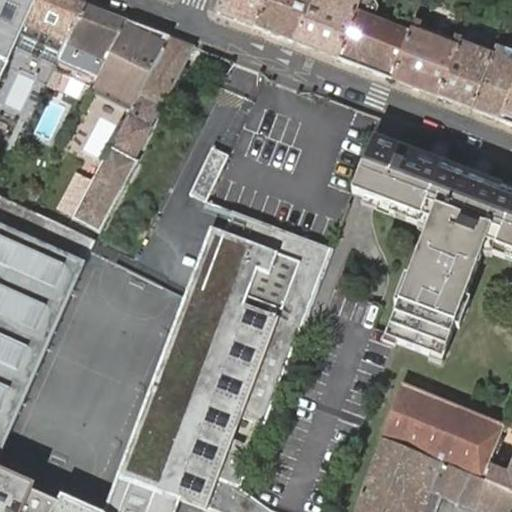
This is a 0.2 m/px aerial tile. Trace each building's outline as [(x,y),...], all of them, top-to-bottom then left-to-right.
[(0,0),(0,83),(27,26),(38,0),(0,0)] [(68,0),(38,0),(27,26),(26,34),(61,52),(66,44),(86,7),(68,0)] [(222,0),(217,13),(257,29),(268,0),(222,0)] [(268,0),(257,29),(295,43),(310,0),(268,0)] [(310,0),(295,43),(339,60),(355,14),(360,0),(350,0),(350,3),(343,0),(310,0)] [(398,0),(393,16),(397,17),(392,29),(373,21),(378,8),(375,1),(371,0),(360,0),(355,14),(339,60),(393,81),(409,35),(414,21),(421,0),(398,0)] [(99,78),(128,23),(86,7),(66,44),(54,70),(89,87),(95,77),(99,78)] [(422,23),(414,21),(409,35),(393,81),(440,99),(460,42),(462,38),(455,36),(452,46),(418,34),(422,23)] [(128,23),(99,78),(87,102),(125,122),(139,96),(169,38),(128,23)] [(452,46),(455,36),(422,23),(418,34),(452,46)] [(469,36),(463,34),(462,38),(460,42),(440,99),(472,111),(493,54),(465,45),(469,36)] [(194,48),(169,38),(139,96),(125,122),(102,166),(65,146),(59,157),(96,177),(73,220),(100,235),(138,162),(134,161),(151,129),(148,127),(159,105),(163,107),(194,48)] [(472,111),(500,122),(511,91),(511,53),(496,47),(493,54),(472,111)] [(511,91),(500,122),(511,126),(511,91)] [(0,145),(10,149),(20,124),(0,116),(0,145)] [(511,191),(374,138),(353,194),(365,199),(430,224),(428,231),(410,278),(405,276),(395,304),(399,306),(388,332),(400,336),(397,344),(431,357),(434,350),(445,354),(456,326),(460,328),(471,300),(467,298),(484,252),(486,246),(511,255),(511,191)] [(186,196),(202,204),(225,157),(209,149),(186,196)] [(32,213),(0,198),(0,449),(90,255),(96,243),(67,229),(32,213)] [(430,224),(365,199),(362,207),(428,231),(430,224)] [(178,511),(182,503),(205,511),(275,511),(268,509),(240,490),(332,250),(234,213),(226,237),(213,232),(188,297),(106,511),(93,511),(65,500),(60,509),(35,498),(38,491),(0,474),(0,511),(178,511)] [(511,263),(511,255),(486,246),(484,252),(511,263)] [(395,348),(397,344),(400,336),(388,332),(388,335),(397,338),(393,348),(395,348)] [(384,344),(393,348),(397,338),(388,335),(384,344)] [(440,366),(445,354),(434,350),(431,357),(430,362),(440,366)] [(489,468),(505,428),(403,385),(382,441),(452,470),(501,489),(511,493),(511,468),(509,476),(489,468)] [(355,511),(436,511),(443,495),(452,470),(382,441),(355,511)] [(492,511),(501,489),(452,470),(443,495),(459,502),(460,499),(491,511),(492,511)] [(511,511),(511,493),(501,489),(492,511),(511,511)]
